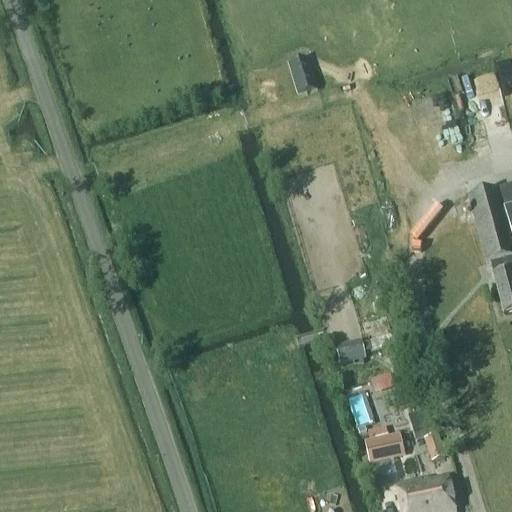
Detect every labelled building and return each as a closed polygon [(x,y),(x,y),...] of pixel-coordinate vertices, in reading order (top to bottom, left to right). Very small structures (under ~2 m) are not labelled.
[(297,98),(318,92),(309,59),(288,65),(297,98)] [(511,184),(497,189),(468,197),(487,266),(492,265),(506,316),(511,314),(511,184)] [(372,343),(374,352),(395,346),(392,337),(372,343)] [(361,342),(335,348),(340,367),(366,361),(361,342)] [(376,396),(396,389),(391,374),(371,381),(376,396)] [(369,433),(371,443),(365,444),(370,467),(406,460),(401,436),(398,437),(396,427),(369,433)] [(422,436),(429,461),(442,457),(434,432),(422,436)] [(395,483),(401,511),(448,511),(456,510),(448,475),(444,476),(442,470),(437,471),(438,477),(431,479),(430,475),(395,483)]
